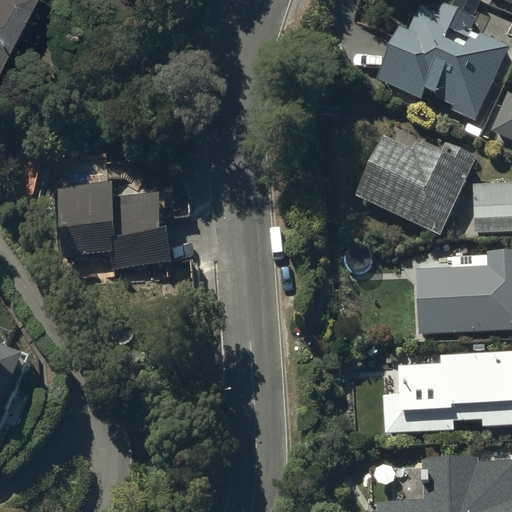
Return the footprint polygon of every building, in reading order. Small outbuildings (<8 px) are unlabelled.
[(0,0),(0,42),(17,0),(0,0)] [(476,121),(509,46),(473,30),(478,20),(442,4),(438,15),(419,7),(408,31),(399,27),(377,77),(476,121)] [(511,95),(509,94),(492,131),(511,140),(511,95)] [(415,152),(384,138),(358,198),(444,234),(479,153),(449,140),(444,152),(419,141),(415,152)] [(115,182),(58,186),(63,257),(112,254),(113,269),(174,264),(171,225),(164,225),(161,191),(116,194),(115,182)] [(511,183),(475,185),(476,231),(511,229),(511,183)] [(511,331),(511,251),(488,252),(488,264),(418,266),(421,334),(511,331)] [(0,417),(26,357),(0,345),(0,417)] [(387,391),(389,426),(511,421),(511,360),(402,365),(403,390),(387,391)] [(427,501),(377,504),(377,511),(511,511),(511,459),(425,464),(427,501)]
